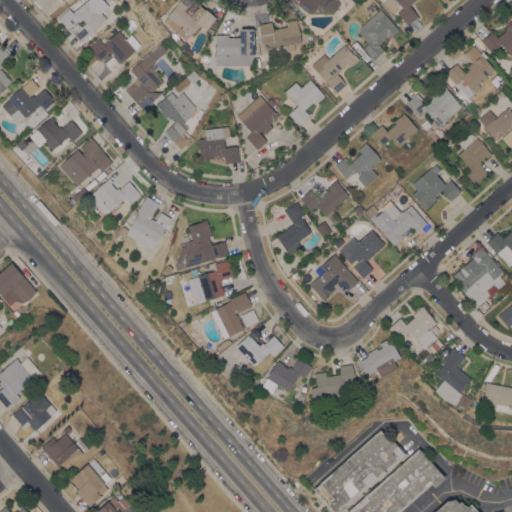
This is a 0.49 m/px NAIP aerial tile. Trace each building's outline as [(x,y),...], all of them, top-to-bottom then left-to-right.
[(82,19),(79,22),(77,21),(68,29),(58,18),(68,8),(72,13),(86,0),(101,0),(103,2),(105,0),(112,0),(117,5),(104,17),(106,18),(79,42),(68,29),(77,22),(80,26),(85,22),(82,19)] [(179,0),(187,7),(185,9),(188,11),(196,1),(215,18),(205,30),(199,25),(190,36),(189,36),(185,40),(162,20),(177,4),(176,3),(179,0)] [(298,5),(301,0),(335,0),(340,4),(333,15),(326,10),(323,15),(314,9),(310,14),(298,5)] [(414,0),(409,5),(418,15),(407,25),(396,13),(402,8),(395,0),(414,0)] [(367,43),(358,32),(360,26),(380,9),(398,30),(388,38),(386,36),(378,44),(383,50),(372,60),(362,48),(363,47),(367,43)] [(301,42),(293,44),(294,50),(277,54),(276,47),(261,50),(256,25),(271,21),(273,30),(287,26),(286,22),(296,19),(301,42)] [(511,57),(500,44),(491,52),(481,40),(492,31),(497,37),(506,30),(504,28),(511,21),(511,57)] [(227,64),(227,56),(215,56),(215,34),(228,34),(228,37),(240,37),(240,28),(254,28),(254,56),(241,56),(241,64),(227,64)] [(135,50),(111,71),(104,63),(112,55),(114,57),(115,57),(112,52),(110,54),(108,52),(100,59),(102,62),(101,63),(97,58),(96,59),(89,51),(90,50),(88,48),(99,38),(103,43),(118,30),(135,50)] [(142,110),(124,89),(133,81),(137,86),(141,83),(129,70),(160,43),(166,50),(156,59),(154,66),(158,69),(154,73),(162,81),(152,91),(162,92),(142,110)] [(311,65),(323,54),(328,59),(344,44),(345,46),(347,44),(356,54),(355,55),(359,59),(351,65),(349,66),(346,64),(336,73),(346,83),(336,92),(311,65)] [(464,73),(469,69),(467,67),(471,62),(463,53),(473,45),(480,53),(481,52),(486,57),(484,58),(494,69),(478,84),(481,87),(468,98),(455,84),(445,72),(456,63),(464,73)] [(0,47),(2,46),(12,57),(0,67),(0,70),(1,69),(11,81),(0,90),(0,47)] [(181,74),(173,65),(178,61),(186,70),(181,74)] [(502,76),(500,77),(503,81),(504,80),(507,84),(499,89),(496,85),(495,87),(490,80),(497,75),(496,73),(498,72),(502,76)] [(173,87),(186,76),(190,80),(185,85),(186,86),(181,91),(180,90),(178,92),(173,87)] [(16,109),(10,115),(1,105),(8,99),(30,79),(41,91),(44,88),(44,89),(45,89),(53,98),(52,99),(54,101),(44,109),(40,112),(36,108),(24,118),(16,109)] [(324,95),(323,96),(323,97),(318,102),(317,101),(314,104),(312,102),(304,109),(308,114),(309,112),(311,114),(298,125),(288,114),(297,105),(290,97),(284,91),(295,81),(300,87),(309,79),(324,95)] [(406,102),(417,93),(426,103),(432,97),(430,95),(443,84),(447,88),(446,89),(461,105),(438,127),(431,120),(431,119),(423,110),(418,114),(406,102)] [(164,131),(174,122),(169,116),(166,118),(160,112),(161,111),(155,104),(159,101),(160,101),(171,92),(176,97),(182,92),(195,107),(190,116),(181,125),(185,130),(182,133),(189,141),(180,149),(164,131)] [(274,112),(275,111),(278,116),(266,127),(264,124),(257,131),(266,141),(256,149),(245,137),(251,132),(236,116),(259,95),(265,101),(269,97),(274,104),(270,107),(274,112)] [(470,99),(478,109),(472,114),(464,104),(470,99)] [(484,127),(507,107),(511,112),(511,142),(508,146),(500,137),(510,129),(509,128),(495,140),(484,127)] [(485,126),(478,119),(489,109),(496,117),(485,126)] [(398,146),(390,137),(380,145),(370,133),(381,124),(386,131),(395,123),(394,121),(403,112),(417,129),(398,146)] [(35,130),(52,115),(55,120),(53,121),(58,127),(60,126),(61,127),(70,119),(75,125),(76,124),(82,130),(81,131),(82,132),(71,141),(67,136),(52,149),(35,130)] [(228,126),(229,136),(223,136),(224,147),(237,146),(239,161),(225,163),(224,155),(212,156),(212,158),(208,159),(200,160),(198,139),(205,138),(204,129),(228,126)] [(487,173),(482,178),(483,179),(476,185),(475,184),(466,174),(470,170),(457,154),(463,149),(458,142),(471,131),(476,138),(477,137),(491,154),(487,158),(485,156),(479,160),(481,162),(480,164),(487,173)] [(58,165),(77,149),(81,153),(84,151),(80,147),(90,137),(112,162),(101,171),(97,167),(81,181),(73,172),(68,176),(58,165)] [(354,170),(346,178),(335,165),(344,156),(350,163),(361,153),(357,149),(365,142),(370,148),(381,159),(371,168),(376,175),(364,186),(356,178),(359,175),(354,170)] [(423,209),(420,205),(420,204),(411,194),(416,190),(411,184),(435,163),(440,169),(435,173),(444,183),(449,179),(460,192),(450,200),(441,190),(435,195),(437,198),(423,209)] [(88,196),(109,177),(113,181),(111,183),(116,189),(118,187),(119,189),(128,181),(139,193),(129,203),(125,198),(124,199),(121,202),(120,203),(118,205),(118,204),(117,205),(115,207),(112,210),(112,209),(105,215),(100,210),(95,214),(87,205),(92,201),(88,196)] [(325,216),(315,205),(310,210),(299,198),(309,189),(311,191),(312,191),(319,199),(329,190),(328,188),(333,184),(332,183),(336,180),(340,184),(339,185),(348,195),(325,216)] [(87,191),(77,200),(73,195),(82,187),(87,191)] [(139,210),(138,209),(146,196),(159,204),(150,217),(148,215),(147,217),(151,220),(151,219),(154,220),(159,212),(170,219),(151,249),(128,234),(125,238),(118,233),(122,226),(128,229),(130,225),(139,210)] [(297,241),(301,248),(289,255),(276,236),(285,230),(276,215),(284,210),(285,210),(296,203),(295,202),(296,202),(306,217),(303,220),(311,231),(297,241)] [(391,202),(400,212),(409,204),(426,223),(415,233),(409,226),(400,234),(402,236),(399,239),(400,240),(394,244),(393,244),(371,220),(363,211),(372,204),(380,213),(391,202)] [(202,221),(206,219),(211,235),(208,236),(210,245),(224,241),(227,254),(214,258),(214,259),(176,269),(175,265),(181,247),(184,246),(183,242),(184,242),(183,241),(191,239),(187,225),(202,221)] [(330,231),(323,236),(316,226),(323,221),(330,231)] [(511,262),(508,266),(496,252),(495,253),(485,241),(496,232),(502,238),(510,231),(509,229),(511,226),(511,262)] [(352,237),(357,242),(371,229),(380,240),(381,240),(385,244),(372,255),(371,255),(366,259),(364,257),(363,258),(372,269),(362,278),(337,249),(352,237)] [(470,256),(481,246),(503,270),(497,275),(503,282),(496,288),(492,283),(485,289),(489,294),(476,305),(477,306),(474,309),(469,303),(471,301),(463,292),(459,287),(462,285),(453,275),(471,258),(470,256)] [(339,280),(332,286),(334,289),(322,299),(309,284),(324,271),(319,266),(334,254),(358,281),(347,290),(339,280)] [(216,270),(214,263),(228,259),(228,262),(230,262),(233,273),(231,274),(231,275),(220,278),(221,281),(218,282),(220,287),(221,286),(223,295),(194,303),(187,278),(197,276),(197,275),(216,270)] [(9,305),(0,294),(0,271),(11,262),(36,291),(31,298),(23,302),(15,301),(9,305)] [(167,274),(162,270),(167,264),(172,268),(167,274)] [(189,270),(195,268),(196,274),(191,275),(191,276),(182,279),(182,278),(178,279),(176,274),(189,270)] [(296,272),(299,276),(294,281),(290,277),(296,272)] [(250,305),(236,312),(236,311),(234,312),(236,315),(237,314),(243,328),(240,329),(242,332),(231,337),(230,335),(228,336),(228,335),(223,338),(209,311),(228,302),(228,301),(230,299),(230,298),(244,291),(250,305)] [(511,322),(507,327),(497,315),(500,312),(501,313),(511,303),(511,322)] [(388,327),(399,317),(405,324),(414,316),(412,314),(421,305),(426,311),(426,312),(436,323),(429,328),(435,335),(423,346),(416,339),(416,340),(408,331),(399,339),(388,327)] [(245,326),(240,315),(252,309),(258,320),(245,326)] [(235,346),(248,333),(250,335),(249,336),(258,346),(262,342),(264,344),(273,335),(283,346),(272,356),(268,352),(253,366),(235,346)] [(357,360),(367,355),(366,353),(376,347),(377,349),(381,347),(379,343),(388,337),(400,357),(393,361),(397,367),(380,377),(376,370),(366,375),(357,360)] [(218,351),(215,346),(223,340),(228,339),(230,342),(218,351)] [(434,373),(443,364),(440,362),(449,351),(449,350),(452,346),(464,356),(456,366),(470,379),(467,383),(466,383),(458,393),(461,393),(471,399),(464,411),(454,405),(444,400),(437,394),(434,390),(438,385),(436,384),(440,379),(434,373)] [(40,371),(33,377),(33,378),(16,393),(20,398),(8,409),(0,399),(0,389),(2,387),(0,384),(0,371),(16,358),(20,363),(27,357),(40,371)] [(276,384),(271,392),(261,386),(277,360),(283,365),(287,368),(288,366),(291,368),(297,357),(311,366),(304,378),(299,375),(297,377),(296,377),(287,391),(276,384)] [(310,388),(317,387),(316,383),(312,384),(311,379),(313,377),(315,376),(315,373),(325,371),(326,376),(340,374),(338,366),(351,363),(355,386),(325,392),(326,399),(312,401),(310,388)] [(511,387),(511,406),(507,406),(506,412),(494,410),(495,404),(482,401),(485,387),(484,387),(485,382),(511,387)] [(58,408),(62,412),(53,420),(50,416),(34,430),(29,424),(25,427),(22,424),(21,425),(12,415),(39,391),(49,403),(50,403),(56,410),(58,408)] [(470,416),(472,410),(482,412),(480,419),(470,416)] [(390,441),(392,439),(405,454),(344,507),(344,506),(337,511),(333,511),(313,489),(319,484),(319,483),(380,429),(390,441)] [(52,436),(56,440),(65,432),(74,443),(79,438),(87,448),(62,471),(40,447),(52,436)] [(399,511),(346,511),(348,511),(418,448),(445,478),(434,487),(431,484),(399,511)] [(96,491),(100,496),(88,507),(75,491),(77,488),(69,479),(87,463),(93,458),(105,471),(98,476),(104,483),(96,491)] [(95,511),(113,496),(117,499),(121,495),(129,505),(124,510),(125,511),(95,511)] [(455,499),(459,503),(461,501),(466,507),(470,504),(477,511),(433,511),(447,500),(455,499)]
